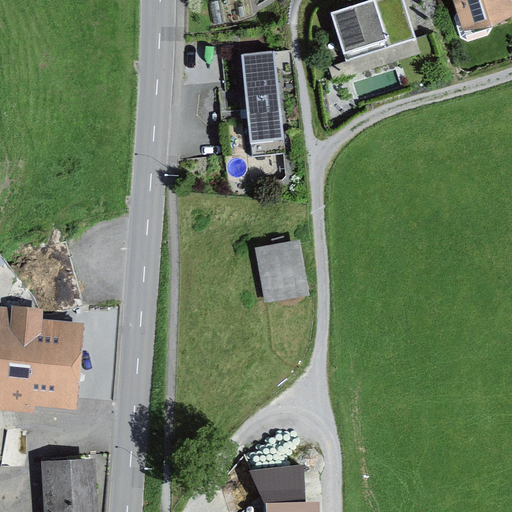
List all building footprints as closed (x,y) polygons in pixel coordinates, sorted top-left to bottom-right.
[(511,0),(449,0),(463,42),(511,26),(511,12),(511,11),(511,0)] [(414,47),(400,1),(374,9),(376,15),(332,27),(344,68),(414,47)] [(290,55),(222,62),(231,160),(225,160),(227,184),(287,179),(279,95),(294,94),(290,55)] [(297,245),(254,254),(265,305),(308,296),(297,245)] [(0,407),(72,415),(81,326),(0,318),(0,407)] [(93,511),(88,464),(41,469),(45,511),(93,511)]
